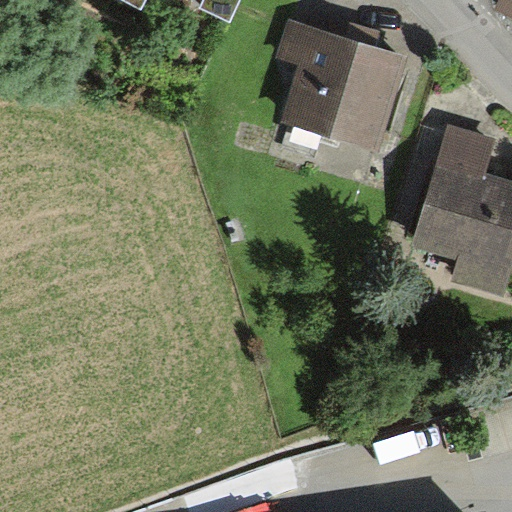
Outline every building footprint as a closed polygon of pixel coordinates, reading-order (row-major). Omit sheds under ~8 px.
[(122,0),(143,11),(149,0),(122,0)] [(199,0),(197,4),(227,19),(236,0),(199,0)] [(511,0),(497,0),(492,9),(511,20),(511,0)] [(408,60),(284,19),(271,57),(298,67),(280,118),(378,151),(408,60)] [(494,141),(451,129),(417,248),(461,261),(456,279),(502,293),(511,256),(511,180),(485,172),(494,141)]
